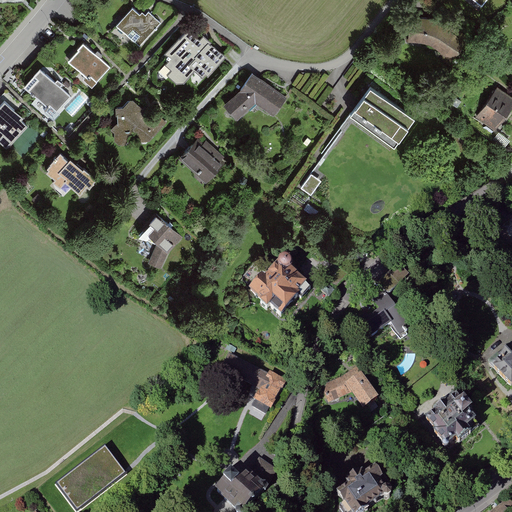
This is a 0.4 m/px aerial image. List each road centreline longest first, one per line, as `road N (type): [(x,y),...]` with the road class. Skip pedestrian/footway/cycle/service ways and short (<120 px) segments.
road 1 (residential): [(511,169),(451,226),(371,262),(311,353),(272,499),(260,511)]
road 2 (residential): [(394,0),(338,63),(321,67),(274,63),(202,15)]
road 3 (unknown): [(438,511),(434,473),(413,448),(384,446),(358,457)]
